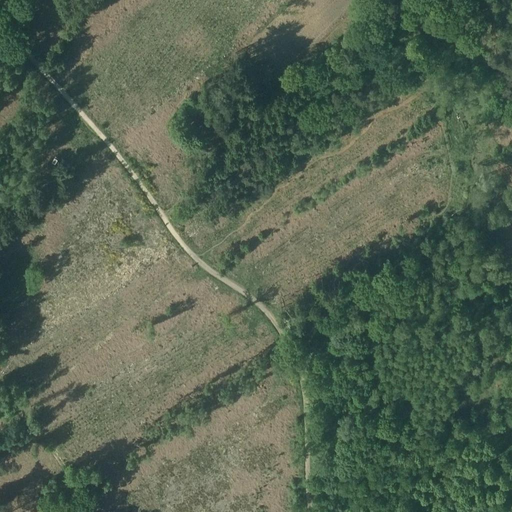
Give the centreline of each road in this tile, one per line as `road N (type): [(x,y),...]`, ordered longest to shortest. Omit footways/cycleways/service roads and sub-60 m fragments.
road 1 (track): [(312,511),(288,345),(250,291),(190,250)]
road 2 (track): [(190,250),(82,108),(0,21)]
